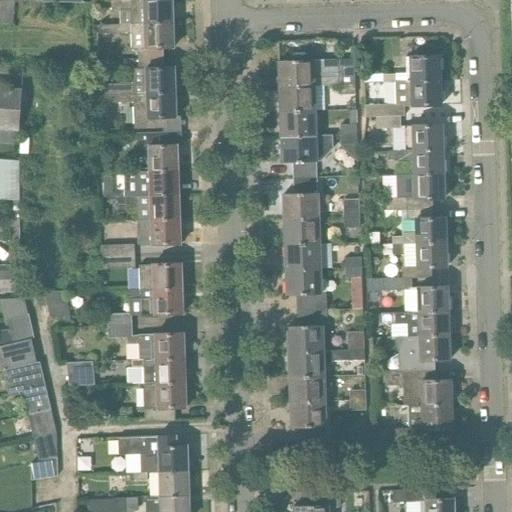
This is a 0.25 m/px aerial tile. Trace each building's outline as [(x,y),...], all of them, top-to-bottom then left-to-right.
[(120,25),(173,23),(172,0),(149,0),(122,1),(111,1),(111,12),(120,11),(120,25)] [(138,60),(162,59),(162,49),(174,48),(173,23),(120,25),(99,26),(99,35),(131,34),(131,51),(137,50),(138,60)] [(407,82),(440,81),(440,57),(406,58),(407,82)] [(135,96),(175,94),(174,68),(163,69),(162,59),(138,60),(138,70),(133,70),(134,86),(135,96)] [(339,86),(355,86),(354,60),(338,60),(338,74),(313,75),(313,61),(278,62),(279,88),(315,87),(339,86)] [(395,83),(395,75),(382,75),(383,84),(395,83)] [(410,108),(410,107),(441,106),(440,81),(407,82),(395,83),(396,105),(365,106),(365,118),(376,118),(401,118),(405,117),(404,108),(410,108)] [(135,96),(134,86),(99,87),(100,97),(135,96)] [(355,86),(339,86),(339,96),(355,96),(355,86)] [(280,113),(316,112),(315,87),(279,88),(280,113)] [(0,88),(0,131),(19,133),(22,90),(0,88)] [(133,103),(134,130),(167,129),(167,119),(176,119),(175,94),(135,96),(100,97),(100,113),(111,113),(111,104),(133,103)] [(281,138),(317,137),(316,112),(280,113),(281,138)] [(401,118),(376,118),(376,130),(401,129),(401,118)] [(72,139),(83,140),(84,123),(73,123),(72,139)] [(340,136),(357,135),(357,125),(340,126),(340,136)] [(405,151),(443,150),(442,126),(405,127),(405,151)] [(24,152),(46,153),(47,133),(24,132),(24,152)] [(148,172),(178,171),(177,146),(167,146),(167,133),(136,134),(137,159),(148,158),(148,172)] [(341,146),(357,146),(357,135),(340,136),(341,146)] [(334,137),(317,137),(281,138),(282,164),(292,164),(293,180),(317,178),(316,163),(318,163),(321,162),(334,147),(334,137)] [(412,177),(444,176),(443,150),(405,151),(389,152),(389,160),(400,160),(400,164),(412,163),(412,177)] [(0,178),(18,178),(18,163),(0,163),(0,178)] [(137,197),(179,196),(178,171),(148,172),(136,172),(137,197)] [(98,200),(114,199),(113,175),(97,176),(98,200)] [(407,211),(433,210),(433,200),(444,200),(444,176),(412,177),(410,177),(411,200),(407,200),(407,198),(382,199),(383,212),(407,211)] [(0,201),(19,201),(18,178),(0,178),(0,201)] [(284,221),(320,219),(319,193),(317,194),(317,178),(293,180),(293,195),(283,195),(284,221)] [(150,221),(180,220),(179,196),(137,197),(125,197),(126,206),(137,205),(137,208),(149,207),(150,221)] [(343,219),(360,219),(359,200),(343,201),(343,219)] [(392,246),(446,244),(445,219),(433,220),(433,210),(407,211),(407,220),(414,220),(414,234),(403,234),(403,237),(392,237),(392,246)] [(285,246),(321,245),(320,219),(284,221),(285,246)] [(344,229),(360,229),(360,219),(343,219),(344,229)] [(138,246),(150,246),(180,245),(180,220),(150,221),(138,222),(138,246)] [(402,279),(412,280),(432,279),(431,269),(447,269),(446,244),(392,246),(392,256),(405,256),(405,268),(401,268),(402,279)] [(101,259),(135,257),(134,245),(100,246),(101,259)] [(286,271),(322,270),(321,245),(285,246),(286,271)] [(101,271),(135,270),(135,257),(101,259),(101,271)] [(345,269),(361,268),(361,258),(344,259),(345,269)] [(20,265),(0,266),(0,294),(20,293),(20,265)] [(140,291),(182,289),(181,265),(151,266),(139,266),(140,291)] [(345,279),(362,279),(361,268),(345,269),(345,279)] [(325,296),(323,296),(322,270),(286,271),(287,297),(297,297),(297,312),(326,311),(325,296)] [(417,312),(448,311),(447,287),(416,288),(417,312)] [(129,291),(129,299),(140,298),(141,317),(153,316),(183,315),(182,289),(140,291),(129,291)] [(47,306),(68,305),(65,292),(44,293),(47,306)] [(0,302),(4,321),(8,321),(28,316),(24,299),(0,300),(0,302)] [(50,319),(71,318),(68,305),(47,306),(50,319)] [(297,312),(298,327),(288,327),(289,353),(324,352),(324,326),(327,326),(326,311),(297,312)] [(418,337),(449,337),(448,311),(417,312),(417,313),(394,313),(395,325),(417,325),(418,337)] [(132,326),(132,317),(132,314),(129,314),(107,315),(107,328),(132,326)] [(138,360),(184,359),(183,334),(154,335),(132,336),(132,326),(107,328),(108,340),(126,339),(127,346),(138,345),(138,360)] [(31,340),(34,339),(31,327),(10,332),(13,344),(31,340)] [(348,352),(364,352),(363,332),(347,333),(348,351),(348,352)] [(416,362),(418,362),(449,361),(449,337),(418,337),(387,338),(388,346),(398,346),(398,348),(415,348),(416,362)] [(0,360),(3,372),(16,368),(36,364),(34,352),(31,340),(13,344),(0,346),(0,360)] [(332,352),(333,362),(348,361),(348,352),(348,351),(332,352)] [(290,378),(325,377),(325,363),(333,363),(333,362),(332,352),(324,352),(289,353),(290,378)] [(348,361),(364,361),(364,352),(348,352),(348,361)] [(143,385),(184,384),(184,359),(138,360),(131,360),(131,369),(142,368),(143,385)] [(409,406),(451,404),(450,380),(435,381),(435,371),(413,371),(412,360),(388,361),(388,372),(384,372),(385,387),(403,386),(403,406),(409,406)] [(68,376),(93,375),(93,363),(66,364),(68,376)] [(22,392),(45,387),(43,375),(19,381),(22,392)] [(290,404),(326,403),(325,377),(290,378),(290,404)] [(143,385),(144,423),(172,422),(172,409),(185,409),(184,384),(143,385)] [(349,401),(366,401),(365,391),(349,391),(349,401)] [(28,416),(51,411),(48,399),(25,404),(28,416)] [(350,412),(366,411),(366,401),(349,401),(350,412)] [(326,445),(325,428),(327,428),(326,403),(290,404),(291,429),(301,429),(301,445),(326,445)] [(451,404),(409,406),(409,414),(409,429),(394,430),(395,442),(419,441),(419,429),(423,429),(423,431),(452,430),(451,404)] [(30,428),(54,422),(51,411),(28,416),(30,428)] [(36,454),(56,450),(56,434),(33,439),(36,454)] [(158,472),(188,471),(187,446),(176,447),(176,436),(118,438),(118,456),(146,455),(146,458),(158,457),(158,472)] [(31,481),(57,477),(57,458),(31,464),(31,481)] [(159,498),(189,497),(188,471),(158,472),(159,498)] [(128,483),(147,482),(147,473),(128,474),(128,483)] [(422,511),(454,511),(454,499),(450,500),(450,490),(416,491),(417,501),(422,501),(422,511)] [(407,503),(417,503),(417,501),(416,491),(392,491),(393,504),(407,503)] [(293,511),(329,511),(330,509),(338,509),(337,492),(303,493),(304,506),(293,507),(293,511)] [(189,511),(189,497),(159,498),(159,500),(145,501),(145,511),(189,511)] [(127,511),(127,498),(113,499),(113,500),(87,501),(87,511),(127,511)]
